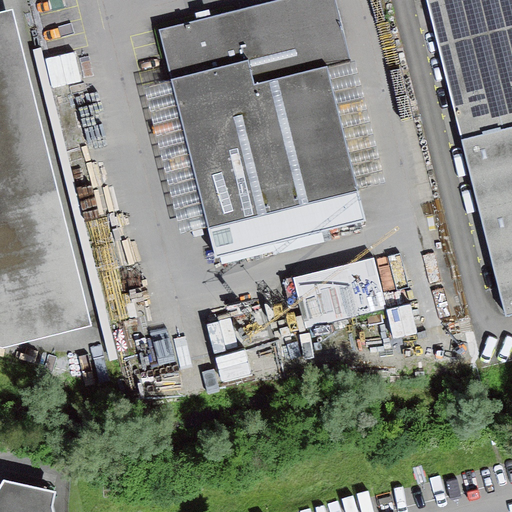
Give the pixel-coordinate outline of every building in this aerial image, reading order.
[(334,0),(282,0),(160,31),(173,83),(210,228),(217,258),(365,221),(358,193),(327,69),(351,64),(334,0)] [(511,0),(426,0),(507,318),(511,316),(511,0)] [(13,14),(0,17),(0,349),(4,350),(90,327),(13,14)] [(355,63),(351,64),(327,69),(358,193),(386,186),(355,63)] [(210,228),(173,83),(144,90),(180,235),(210,228)] [(375,260),(294,279),(306,329),(387,310),(375,260)] [(391,297),(394,335),(420,333),(417,295),(391,297)] [(205,316),(209,348),(237,344),(233,312),(205,316)] [(0,511),(53,511),(57,496),(9,487),(0,501),(0,511)]
